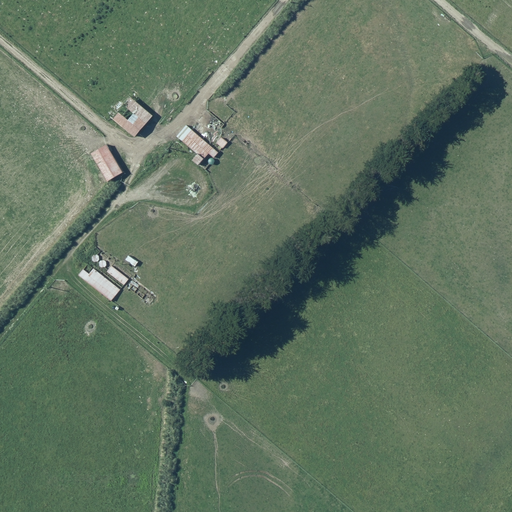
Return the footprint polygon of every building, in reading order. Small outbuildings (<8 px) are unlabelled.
[(108,114),(109,114),(134,135),(152,114),(126,92),(108,114)] [(185,123),(175,135),(196,152),(191,158),(198,163),(206,152),(213,158),(219,151),(185,123)] [(220,150),(222,148),(229,140),(222,133),(212,143),(220,150)] [(92,151),(107,179),(123,170),(107,143),(92,151)] [(111,264),(106,271),(123,284),(128,278),(111,264)] [(84,268),(79,274),(111,300),(120,288),(95,268),(90,273),(84,268)]
